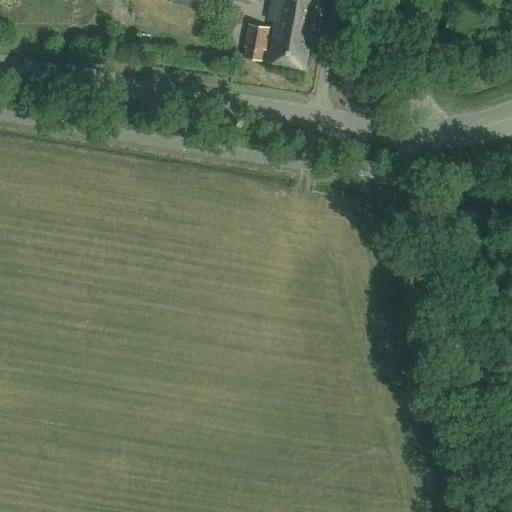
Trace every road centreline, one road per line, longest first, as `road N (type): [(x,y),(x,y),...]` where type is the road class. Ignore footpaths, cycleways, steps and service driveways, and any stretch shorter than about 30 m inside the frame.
road 1 (unclassified): [(412,132),(0,67)]
road 2 (unclassified): [(498,511),(405,182),(412,132)]
road 3 (unclassified): [(412,132),(435,0)]
